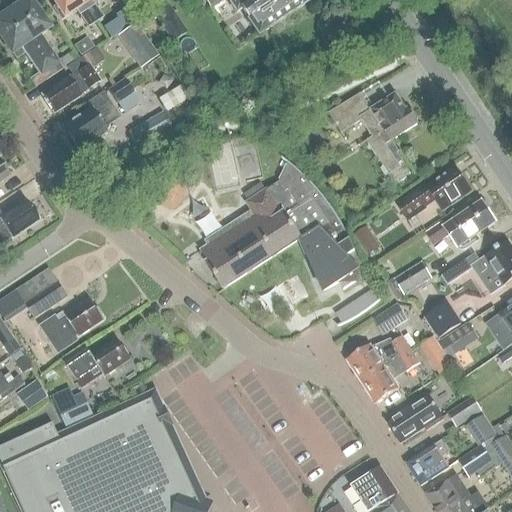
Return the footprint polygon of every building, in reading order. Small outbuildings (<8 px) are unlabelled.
[(27,1),(25,2),(23,0),(14,6),(16,8),(0,18),(0,37),(10,53),(16,49),(20,55),(25,52),(38,72),(28,80),(35,89),(45,81),(61,70),(56,63),(37,35),(46,29),(27,1)] [(86,29),(94,23),(78,0),(50,0),(53,2),(50,4),(60,20),(75,11),(86,29)] [(102,19),(90,1),(91,0),(78,0),(94,23),(102,19)] [(202,0),(208,8),(218,0),(225,0),(235,14),(240,11),(257,36),(308,2),(308,3),(310,1),(308,0),(202,0)] [(116,19),(102,28),(109,40),(134,23),(123,6),(119,9),(121,11),(114,16),(116,19)] [(185,33),(169,11),(155,20),(171,43),(185,33)] [(116,36),(139,70),(158,57),(135,23),(116,36)] [(85,38),(73,47),(80,57),(92,49),(85,38)] [(68,80),(68,79),(65,81),(63,80),(58,84),(57,86),(41,97),(52,113),(79,96),(78,96),(87,90),(87,91),(99,83),(88,66),(91,65),(85,56),(66,68),(72,77),(68,80)] [(107,91),(115,105),(132,93),(124,80),(107,91)] [(167,111),(189,98),(181,85),(159,98),(167,111)] [(105,132),(102,129),(117,119),(106,102),(107,101),(102,93),(85,104),(89,110),(62,128),(76,151),(84,145),(89,153),(102,145),(97,137),(105,132)] [(372,138),(366,142),(377,159),(394,186),(405,179),(404,178),(409,175),(396,154),(398,153),(391,142),(416,126),(415,124),(416,120),(411,113),(407,112),(406,111),(405,112),(394,96),(370,111),(359,95),(328,115),(341,134),(362,121),(372,138)] [(162,115),(127,134),(135,149),(170,129),(162,115)] [(299,134),(309,151),(326,141),(317,124),(299,134)] [(245,205),(251,213),(205,243),(207,247),(200,252),(208,263),(205,264),(223,291),(266,263),(300,240),(322,292),(330,288),(338,284),(342,291),(362,278),(355,256),(346,235),(334,215),(320,197),(305,179),(288,164),(277,184),(266,192),(245,205)] [(425,190),(424,187),(396,207),(407,223),(417,216),(416,214),(434,202),(441,212),(470,192),(455,170),(425,190)] [(37,220),(25,203),(0,219),(0,245),(2,244),(1,243),(10,237),(10,238),(12,236),(14,237),(20,233),(20,231),(37,220)] [(475,237),(494,224),(480,204),(444,228),(441,224),(425,235),(433,247),(449,236),(458,250),(464,246),(466,250),(478,242),(475,237)] [(365,227),(352,236),(366,257),(379,249),(365,227)] [(447,287),(471,270),(490,297),(511,281),(511,251),(507,244),(478,263),(474,256),(441,279),(447,287)] [(403,296),(429,280),(420,265),(394,281),(403,296)] [(34,320),(66,298),(48,271),(15,293),(34,320)] [(336,329),(353,321),(368,311),(382,299),(381,298),(378,301),(372,292),(333,317),(339,326),(336,328),(336,329)] [(88,332),(89,329),(102,321),(100,318),(101,316),(97,310),(94,310),(89,302),(76,310),(75,309),(64,317),(57,322),(55,319),(40,329),(49,343),(54,340),(62,352),(77,342),(74,338),(77,336),(77,337),(79,335),(82,336),(88,332)] [(382,337),(408,320),(397,305),(371,321),(382,337)] [(447,305),(424,320),(438,341),(460,326),(447,305)] [(511,306),(498,316),(511,336),(511,306)] [(0,344),(2,348),(14,339),(0,318),(0,344)] [(438,344),(446,358),(477,339),(469,325),(438,344)] [(345,362),(360,384),(409,352),(400,338),(385,348),(371,350),(369,347),(345,362)] [(128,360),(127,358),(127,355),(123,350),(121,349),(116,341),(101,351),(100,350),(90,357),(85,349),(63,364),(81,390),(102,376),(103,377),(106,375),(109,376),(114,372),(115,369),(128,360)] [(502,365),(511,358),(511,346),(497,357),(502,365)] [(396,388),(398,386),(392,377),(390,378),(389,377),(402,368),(406,374),(418,366),(409,352),(360,384),(374,406),(398,391),(396,388)] [(6,386),(0,376),(0,399),(1,402),(24,386),(18,378),(6,386)] [(38,380),(18,394),(29,410),(49,397),(38,380)] [(73,392),(51,403),(64,429),(92,416),(82,393),(76,396),(73,392)] [(397,415),(398,417),(386,425),(399,445),(424,430),(425,433),(443,421),(427,397),(410,407),(397,415)] [(455,429),(481,413),(472,399),(446,416),(455,429)] [(0,449),(0,462),(22,511),(203,511),(205,506),(198,503),(182,469),(151,402),(60,443),(52,425),(0,449)] [(477,448),(495,437),(483,416),(465,427),(477,448)] [(511,465),(511,447),(505,436),(490,445),(491,446),(502,465),(505,470),(511,465)] [(447,469),(441,459),(449,454),(440,441),(405,465),(420,488),(447,469)] [(491,446),(484,452),(492,464),(486,468),(489,473),(502,465),(491,446)] [(481,447),(457,463),(468,480),(486,468),(492,464),(484,452),(481,447)] [(371,511),(397,496),(380,470),(351,488),(366,511),(371,511)] [(435,511),(485,511),(488,510),(477,494),(467,500),(453,478),(425,496),(435,511)] [(372,511),(407,511),(397,496),(372,511)]
